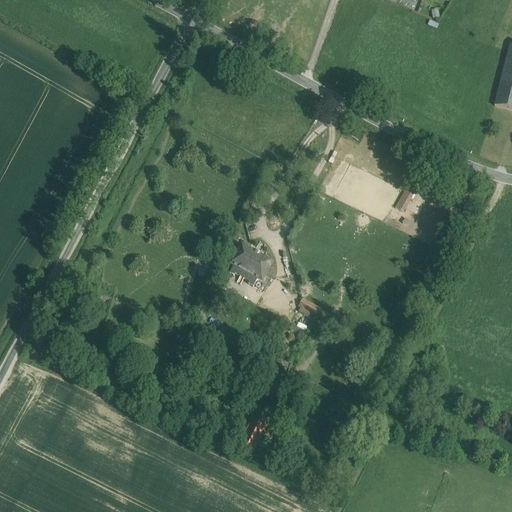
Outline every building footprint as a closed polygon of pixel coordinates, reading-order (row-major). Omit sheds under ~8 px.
[(511,60),(507,59),(495,107),(511,111),(511,60)] [(406,188),(393,208),(400,213),(413,193),(406,188)] [(266,256),(250,248),(248,252),(240,247),(230,266),(237,270),(234,275),(250,283),(253,279),(261,283),(266,274),(272,264),(264,260),(266,256)] [(274,278),(266,274),(261,283),(269,287),(274,278)] [(321,312),(307,304),(303,311),(318,319),(321,312)] [(259,405),(237,448),(251,456),(274,413),(259,405)]
